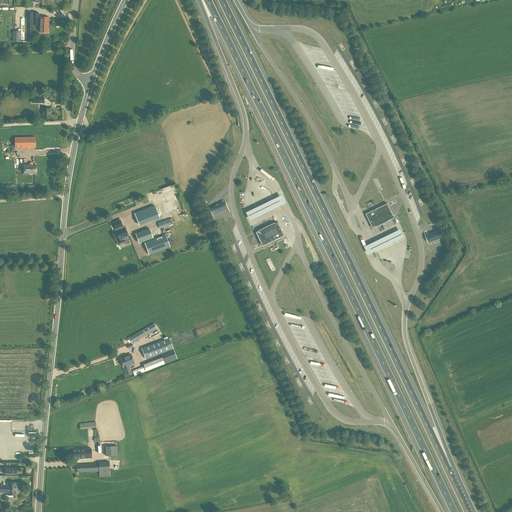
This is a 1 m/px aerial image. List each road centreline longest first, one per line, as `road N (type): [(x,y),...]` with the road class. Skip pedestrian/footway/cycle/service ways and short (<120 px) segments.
road 1 (motorway): [(207,0),(454,511)]
road 2 (motorway): [(447,468),(224,0)]
road 3 (tertiary): [(37,511),(79,124)]
road 4 (motorway): [(447,468),(406,346),(405,312)]
road 5 (motorway): [(200,0),(246,140)]
